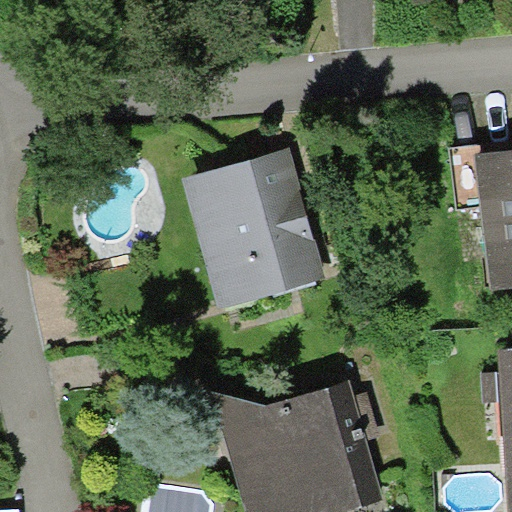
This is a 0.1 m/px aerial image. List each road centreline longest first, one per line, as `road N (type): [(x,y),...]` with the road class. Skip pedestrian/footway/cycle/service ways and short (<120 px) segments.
road 1 (residential): [(0,106),(511,65)]
road 2 (residential): [(0,278),(53,511)]
